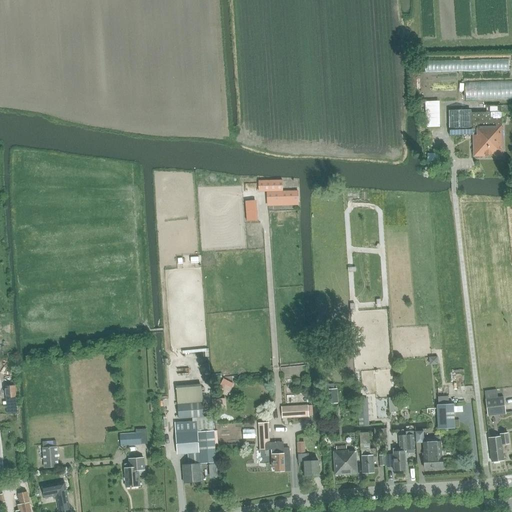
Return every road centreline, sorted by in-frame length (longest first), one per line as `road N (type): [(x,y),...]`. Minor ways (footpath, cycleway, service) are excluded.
road 1 (unknown): [(454,193),(482,484)]
road 2 (tertiary): [(256,511),(511,479)]
